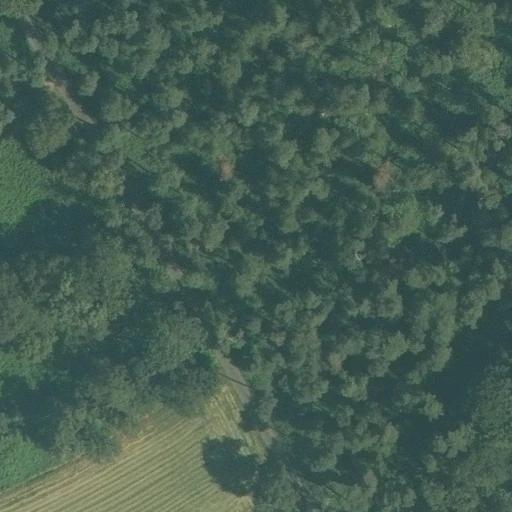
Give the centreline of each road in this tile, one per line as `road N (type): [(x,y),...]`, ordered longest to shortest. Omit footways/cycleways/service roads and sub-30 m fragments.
road 1 (unclassified): [(4,0),(308,511)]
road 2 (track): [(511,381),(433,511)]
